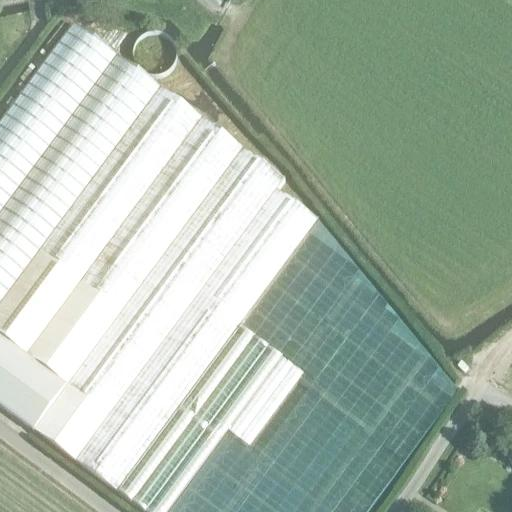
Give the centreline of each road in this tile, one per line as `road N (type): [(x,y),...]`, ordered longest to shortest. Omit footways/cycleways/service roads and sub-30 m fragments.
road 1 (unclassified): [(511,410),(476,388),(393,511)]
road 2 (unclassified): [(105,511),(0,434)]
